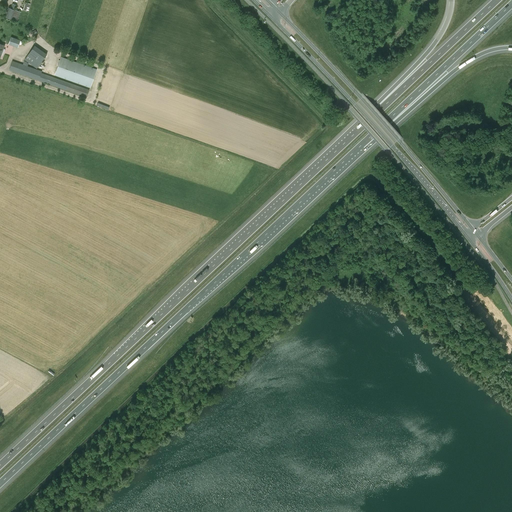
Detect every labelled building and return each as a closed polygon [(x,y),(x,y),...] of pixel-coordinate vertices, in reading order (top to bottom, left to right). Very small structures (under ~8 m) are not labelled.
[(12,4),(11,9),(8,8),(5,17),(17,21),(21,12),(15,10),(16,5),(12,4)] [(56,42),(60,36),(54,31),(50,38),(56,42)] [(8,44),(18,48),(20,40),(11,37),(8,44)] [(42,71),(27,66),(29,63),(37,69),(47,54),(35,45),(24,60),(22,58),(16,56),(16,58),(15,57),(13,61),(12,61),(9,70),(39,80),(42,71)] [(90,88),(97,69),(61,57),(54,75),(90,88)] [(89,90),(44,74),(42,82),(86,97),(89,90)]
